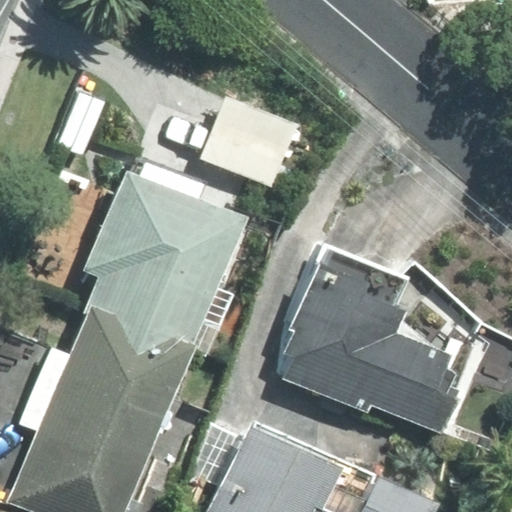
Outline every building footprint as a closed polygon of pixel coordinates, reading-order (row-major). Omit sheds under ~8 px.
[(225,98),(191,155),(252,192),(286,134),(225,98)] [(120,511),(235,224),(111,174),(0,453),(0,491),(52,511),(120,511)] [(393,270),(306,243),(264,374),(441,430),(461,367),(371,338),(393,270)] [(403,511),(409,498),(227,426),(192,511),(403,511)] [(511,511),(511,495),(494,489),(486,511),(511,511)]
